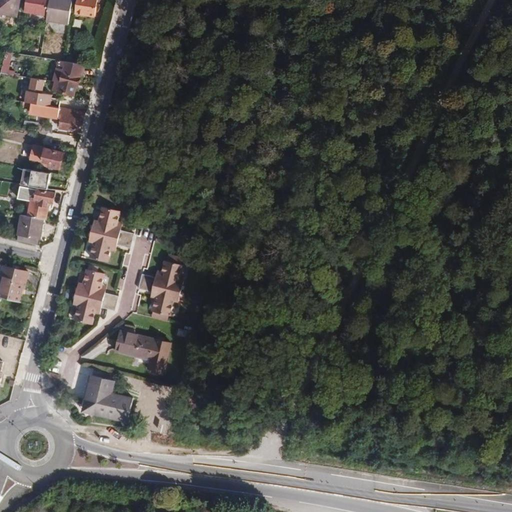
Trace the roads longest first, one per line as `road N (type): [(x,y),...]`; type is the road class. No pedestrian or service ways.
road 1 (track): [(487,0),(272,455)]
road 2 (trunk): [(511,509),(115,454),(59,430)]
road 3 (residential): [(127,0),(34,374)]
road 4 (trunk): [(52,468),(288,493),(381,511)]
road 5 (residential): [(52,422),(80,351),(128,309),(145,232)]
